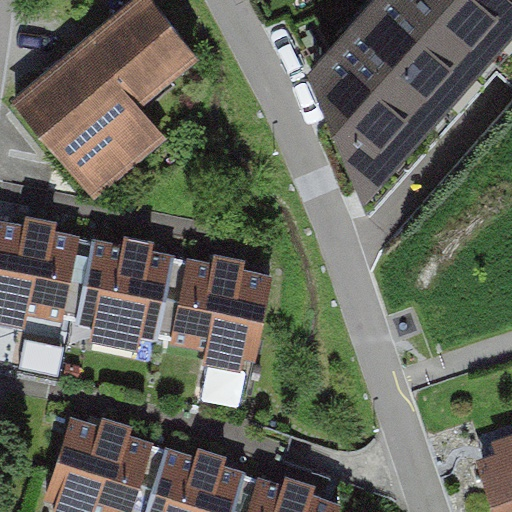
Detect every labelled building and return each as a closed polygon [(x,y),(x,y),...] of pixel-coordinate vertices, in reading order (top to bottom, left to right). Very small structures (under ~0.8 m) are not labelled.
[(159,0),(133,0),(12,95),(64,161),(202,54),(159,0)] [(511,0),(377,0),(309,78),(409,165),(511,47),(511,0)] [(78,243),(0,229),(0,320),(64,331),(78,243)] [(180,260),(91,241),(72,328),(161,347),(180,260)] [(282,279),(193,260),(174,347),(263,366),(282,279)] [(136,511),(157,447),(70,420),(43,505),(64,511),(136,511)] [(247,511),(258,478),(171,451),(151,511),(247,511)] [(511,511),(511,451),(477,462),(493,511),(511,511)] [(345,511),(348,505),(261,478),(250,511),(345,511)]
